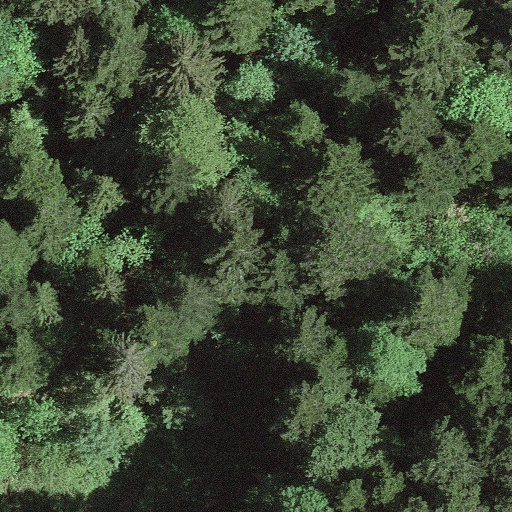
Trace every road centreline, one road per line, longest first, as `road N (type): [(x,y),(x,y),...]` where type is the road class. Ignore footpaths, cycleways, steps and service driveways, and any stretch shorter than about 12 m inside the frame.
road 1 (track): [(122,511),(157,456),(328,262),(448,60),(469,0)]
road 2 (track): [(511,429),(305,511)]
